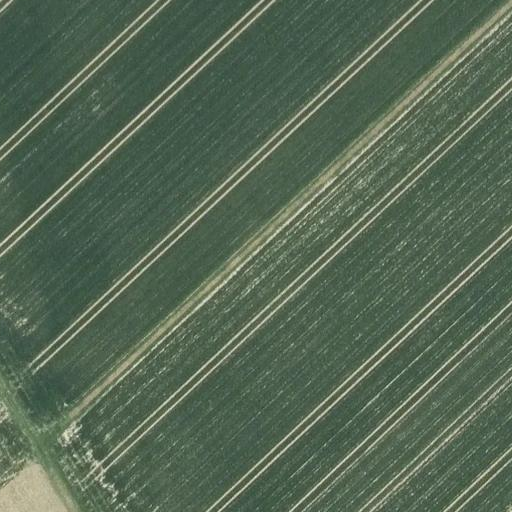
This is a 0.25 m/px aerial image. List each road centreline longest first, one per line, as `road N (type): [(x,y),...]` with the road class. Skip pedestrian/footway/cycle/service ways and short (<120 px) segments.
road 1 (track): [(511,2),(216,308),(52,460)]
road 2 (track): [(0,373),(83,511)]
